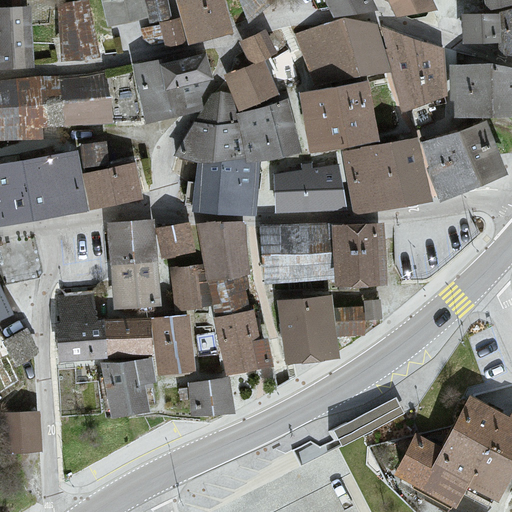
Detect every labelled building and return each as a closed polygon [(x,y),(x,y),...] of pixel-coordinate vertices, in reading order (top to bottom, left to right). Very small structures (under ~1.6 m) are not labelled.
[(143,0),(101,0),(107,29),(147,20),(143,0)] [(166,0),(147,0),(152,19),(170,15),(166,0)] [(369,0),(327,0),(333,13),(373,6),(369,0)] [(428,0),(384,0),(395,21),(435,12),(428,0)] [(511,7),(509,0),(482,0),(488,12),(511,7)] [(225,3),(175,3),(189,40),(231,29),(225,3)] [(91,4),(54,8),(62,63),(98,59),(91,4)] [(32,7),(0,7),(0,69),(34,68),(32,7)] [(511,15),(500,19),(459,20),(463,46),(496,46),(511,50),(511,15)] [(175,19),(161,22),(166,44),(181,41),(175,19)] [(341,25),(293,41),(309,79),(359,83),(390,78),(375,31),(341,25)] [(265,30),(242,41),(251,61),(275,50),(265,30)] [(443,56),(383,33),(401,118),(447,99),(443,56)] [(201,58),(136,65),(147,117),(200,106),(198,94),(215,78),(201,58)] [(263,66),(226,80),(243,111),(277,98),(263,66)] [(511,74),(488,68),(450,72),(455,123),(511,121),(511,74)] [(106,77),(0,85),(0,145),(42,142),(42,130),(110,125),(106,77)] [(365,89),(299,100),(309,155),(375,146),(365,89)] [(215,97),(177,158),(243,164),(229,98),(215,97)] [(287,105),(238,120),(249,163),(300,158),(287,105)] [(485,127),(419,149),(437,203),(508,178),(485,127)] [(411,148),(339,157),(352,216),(427,205),(411,148)] [(76,157),(0,170),(0,231),(86,216),(80,178),(76,157)] [(133,167),(80,178),(86,216),(144,205),(133,167)] [(257,169),(195,168),(192,213),(256,216),(257,169)] [(333,173),(267,182),(273,216),(343,214),(333,173)] [(336,232),(338,291),(380,290),(379,231),(336,232)] [(187,236),(160,240),(166,259),(192,255),(187,236)] [(246,236),(196,238),(208,287),(251,278),(246,236)] [(261,236),(261,289),(330,283),(328,240),(261,236)] [(156,240),(106,241),(115,312),(158,312),(156,240)] [(195,272),(168,275),(174,314),(199,311),(195,272)] [(0,318),(15,311),(0,278),(0,318)] [(244,289),(210,293),(214,311),(246,309),(244,289)] [(369,314),(382,313),(381,298),(336,300),(338,331),(369,330),(369,314)] [(92,301),(56,304),(58,364),(105,360),(152,359),(157,378),(193,374),(187,321),(94,326),(92,301)] [(331,301),(275,306),(286,366),(339,359),(331,301)] [(252,315),(214,320),(225,378),(264,372),(252,315)] [(29,325),(7,334),(17,358),(39,350),(29,325)] [(150,365),(96,372),(107,420),(146,416),(144,392),(153,388),(150,365)] [(229,384),(184,386),(189,419),(236,413),(229,384)] [(342,439),(404,410),(397,394),(334,423),(342,439)] [(511,471),(511,417),(469,398),(440,449),(413,436),(391,474),(451,507),(464,488),(494,502),(511,471)] [(38,419),(0,418),(0,459),(40,456),(38,419)]
